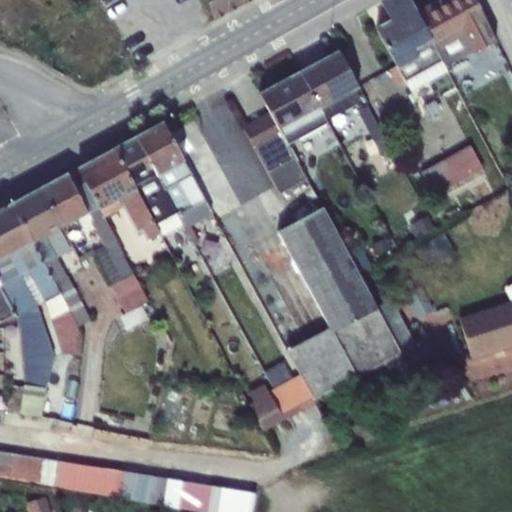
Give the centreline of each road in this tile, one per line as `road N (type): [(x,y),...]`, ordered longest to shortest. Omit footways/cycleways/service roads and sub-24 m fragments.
road 1 (secondary): [(318,0),(66,134)]
road 2 (unclassified): [(0,426),(270,467)]
